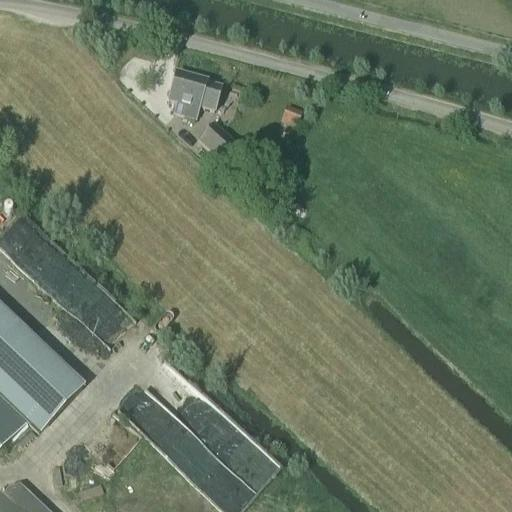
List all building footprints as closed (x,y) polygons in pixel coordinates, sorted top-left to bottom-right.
[(205,83),(175,74),(166,104),(175,107),(172,116),(193,123),(196,112),(214,117),(221,90),(204,85),(205,83)] [(302,114),(286,109),(280,125),(296,131),(302,114)] [(234,147),(214,127),(197,145),(217,164),(234,147)] [(0,313),(0,424),(15,439),(27,426),(40,439),(84,391),(0,313)] [(0,454),(15,439),(0,424),(0,454)] [(9,492),(0,501),(0,511),(45,511),(21,488),(9,492)]
